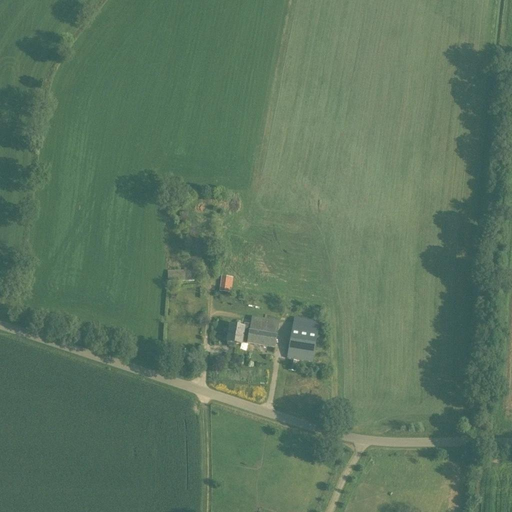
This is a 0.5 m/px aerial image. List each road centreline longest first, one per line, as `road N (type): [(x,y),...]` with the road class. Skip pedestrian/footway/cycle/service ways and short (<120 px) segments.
road 1 (unclassified): [(511,443),(349,439),(0,325)]
road 2 (track): [(206,511),(204,392)]
